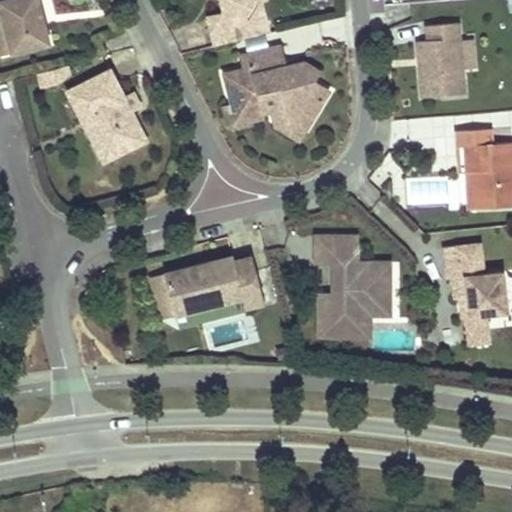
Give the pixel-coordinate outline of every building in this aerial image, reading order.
[(0,0),(0,10),(11,54),(49,44),(38,0),(0,0)] [(218,0),(222,13),(207,17),(215,46),(252,37),(248,23),(246,14),(255,1),(258,0),(218,0)] [(265,19),(260,0),(258,0),(255,1),(246,14),(248,23),(265,19)] [(0,56),(11,54),(0,10),(0,56)] [(465,93),(459,23),(426,26),(427,41),(416,42),(418,59),(424,59),(424,65),(418,66),(421,97),(465,93)] [(244,117),(268,111),(278,109),(307,126),(329,90),(314,81),(319,72),(304,63),(286,67),(281,46),(240,57),(243,70),(225,74),(233,107),(241,105),(244,117)] [(68,65),(57,68),(61,84),(71,76),(68,65)] [(57,68),(39,72),(43,88),(61,84),(57,68)] [(110,70),(68,91),(83,122),(92,117),(112,157),(146,140),(110,70)] [(244,117),(241,105),(233,107),(236,119),(244,117)] [(307,126),(278,109),(268,111),(271,123),(299,139),(307,126)] [(103,162),(112,157),(92,117),(83,122),(103,162)] [(408,144),(407,120),(395,120),(396,145),(408,144)] [(511,142),(493,144),(492,129),(455,131),(456,147),(463,147),(464,164),(472,163),(474,209),(511,206),(511,142)] [(474,209),(472,163),(464,164),(467,209),(474,209)] [(390,262),(357,262),(356,236),(315,236),(315,263),(332,263),(332,286),(337,286),(337,295),(332,295),(318,295),(318,337),(370,337),(370,315),(370,303),(390,303),(390,262)] [(453,299),(458,298),(466,297),(468,317),(464,318),(467,346),(491,343),(488,316),(509,313),(503,271),(485,274),(481,243),(442,247),(446,278),(451,278),(453,299)] [(233,256),(205,263),(207,269),(198,271),(197,265),(163,274),(175,315),(242,298),(244,308),(264,303),(252,256),(234,261),(233,256)] [(207,269),(205,263),(197,265),(198,271),(207,269)] [(175,315),(163,274),(150,277),(160,319),(175,315)] [(468,317),(466,297),(458,298),(461,318),(464,318),(468,317)] [(390,315),(390,303),(370,303),(370,315),(390,315)]
